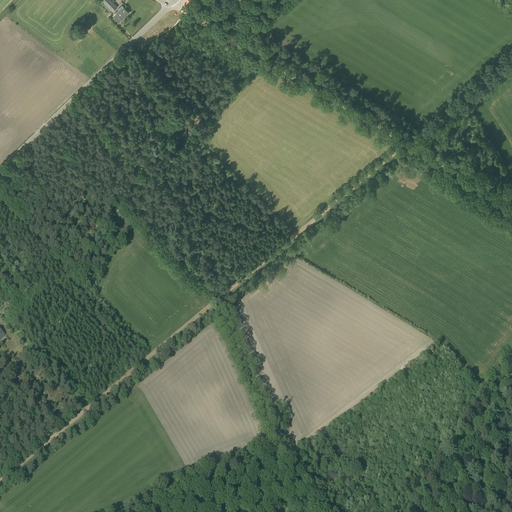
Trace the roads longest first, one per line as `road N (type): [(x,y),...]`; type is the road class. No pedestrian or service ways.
road 1 (track): [(0,480),(405,143)]
road 2 (track): [(405,143),(170,4)]
road 3 (unclassified): [(0,172),(170,4)]
road 4 (track): [(511,206),(405,143)]
